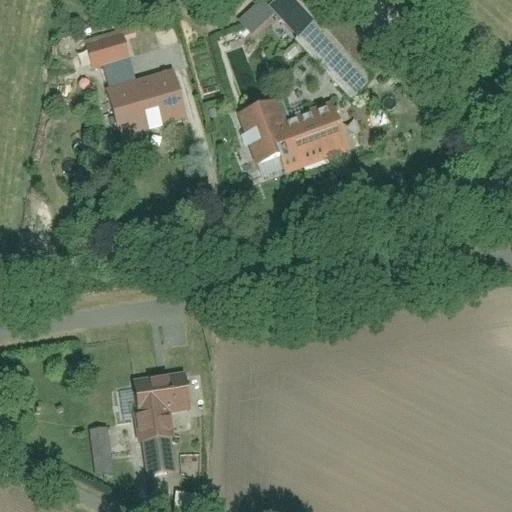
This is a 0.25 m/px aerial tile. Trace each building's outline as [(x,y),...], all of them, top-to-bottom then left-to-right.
[(328,0),(291,0),(275,15),(358,105),(394,71),(328,0)] [(113,106),(127,148),(192,126),(178,84),(113,106)] [(240,120),(261,189),(358,159),(345,114),(299,128),(292,104),(240,120)] [(196,417),(192,382),(138,388),(149,481),(181,478),(174,419),(196,417)] [(95,435),(100,481),(122,478),(116,433),(95,435)] [(206,511),(207,500),(174,499),(173,511),(206,511)]
